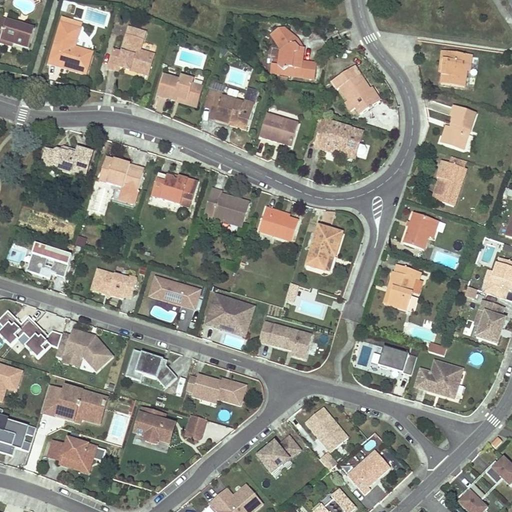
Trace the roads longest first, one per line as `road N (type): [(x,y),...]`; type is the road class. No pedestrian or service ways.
road 1 (residential): [(0,108),(146,126),(311,195),(343,199),(374,188)]
road 2 (residential): [(295,381),(0,283)]
road 3 (residential): [(374,188),(402,162),(412,115),(357,0)]
road 4 (residential): [(158,511),(282,402),(295,381)]
road 5 (residential): [(374,188),(378,231),(349,319)]
